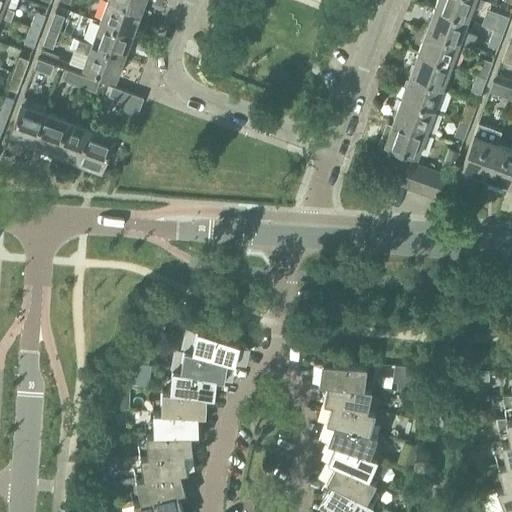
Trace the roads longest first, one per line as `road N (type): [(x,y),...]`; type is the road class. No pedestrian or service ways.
road 1 (tertiary): [(23,511),(43,218)]
road 2 (residential): [(188,0),(170,58),(179,88),(332,145)]
road 3 (tertiary): [(43,218),(297,235)]
road 4 (tertiary): [(297,235),(511,250)]
road 5 (residential): [(207,511),(215,436),(240,387),(273,351)]
road 6 (residential): [(299,511),(306,448),(292,378),(273,351)]
road 7 (residential): [(332,145),(388,0)]
